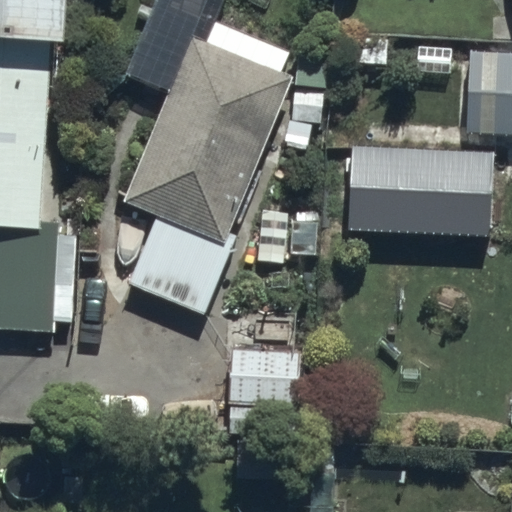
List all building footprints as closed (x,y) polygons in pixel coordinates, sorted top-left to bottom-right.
[(42,237),(50,70),(68,72),(71,0),(0,0),(0,339),(54,342),(59,237),(42,237)] [(231,249),(294,93),(281,86),(290,64),(215,33),(206,55),(194,51),(188,65),(152,51),(139,85),(172,98),(123,217),(155,230),(129,296),(206,327),(237,251),(231,249)] [(511,133),(511,53),(471,51),(466,131),(511,133)] [(494,153),(353,145),(349,228),(489,235),(494,153)] [(335,511),(337,488),(291,486),(289,511),(335,511)]
